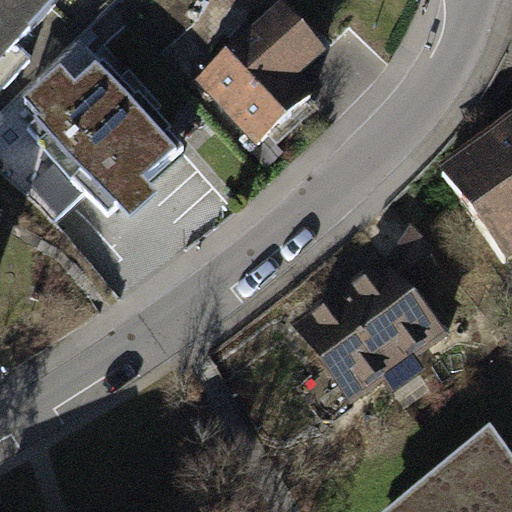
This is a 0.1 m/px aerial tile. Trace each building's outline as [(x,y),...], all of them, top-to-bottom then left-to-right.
[(0,0),(0,75),(74,0),(0,0)] [(253,50),(211,90),(269,150),(310,112),(296,98),(348,49),(304,3),(253,50)] [(96,76),(47,125),(108,184),(156,135),(96,76)] [(511,139),(455,181),(511,259),(511,139)] [(28,220),(0,216),(0,304),(18,307),(24,255),(28,220)] [(329,279),(297,303),(377,408),(470,337),(390,232),(329,279)] [(511,511),(511,472),(491,446),(407,511),(511,511)]
